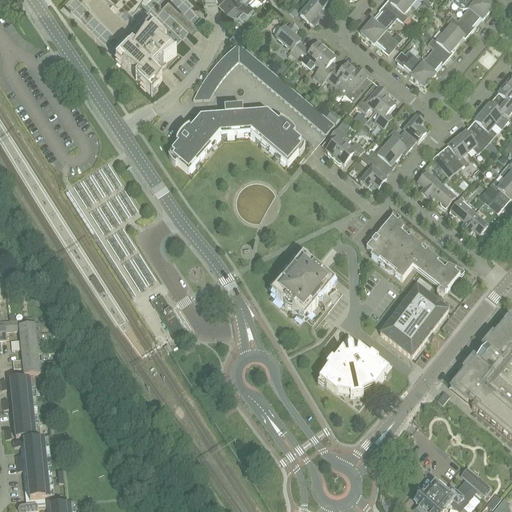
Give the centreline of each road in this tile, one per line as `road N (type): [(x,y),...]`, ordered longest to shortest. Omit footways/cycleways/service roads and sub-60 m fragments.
road 1 (tertiary): [(226,280),(121,130)]
road 2 (residential): [(423,385),(355,330),(353,258),(349,250),(336,252)]
road 3 (residential): [(121,130),(201,70),(215,36),(210,0)]
road 4 (residential): [(425,110),(346,43),(345,27),(371,0)]
road 5 (tertiary): [(121,130),(34,0)]
road 6 (tertiary): [(242,390),(287,433),(328,504)]
road 7 (tertiary): [(242,390),(296,469),(303,511)]
road 8 (tertiary): [(342,466),(313,439),(264,357)]
road 9 (residential): [(425,110),(511,6)]
road 10 (tertiary): [(423,385),(505,284)]
